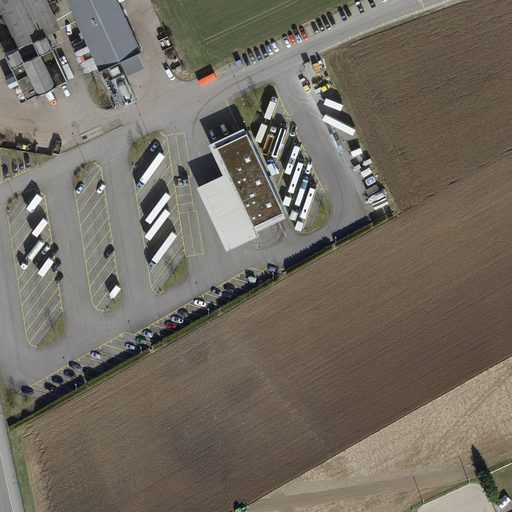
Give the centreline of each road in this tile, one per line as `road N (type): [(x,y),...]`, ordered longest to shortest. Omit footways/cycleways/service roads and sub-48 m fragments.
road 1 (unclassified): [(412,0),(272,55),(0,183)]
road 2 (unknown): [(209,283),(178,99)]
